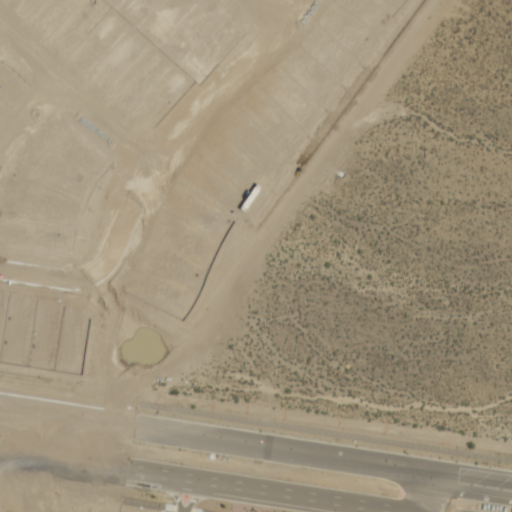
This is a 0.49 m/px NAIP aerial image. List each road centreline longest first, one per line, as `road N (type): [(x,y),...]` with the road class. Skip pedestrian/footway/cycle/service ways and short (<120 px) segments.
road 1 (tertiary): [(511,487),(0,408)]
road 2 (tertiary): [(0,416),(136,470),(400,511)]
road 3 (residential): [(95,274),(116,249),(154,166),(298,0)]
road 4 (residential): [(154,166),(0,22)]
road 5 (residential): [(0,200),(3,180),(70,85)]
